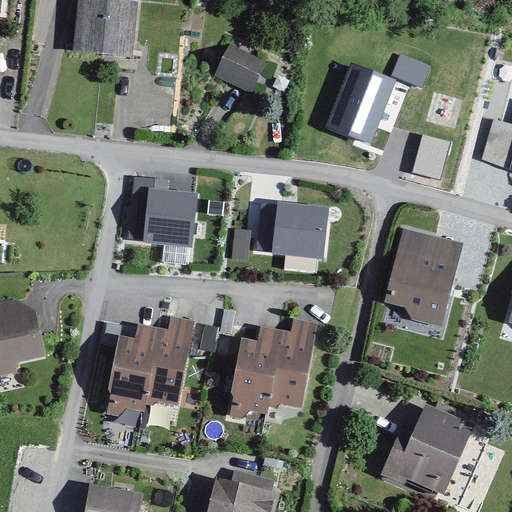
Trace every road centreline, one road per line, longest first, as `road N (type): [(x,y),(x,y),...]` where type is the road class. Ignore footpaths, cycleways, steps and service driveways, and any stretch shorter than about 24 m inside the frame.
road 1 (residential): [(122,153),(363,182),(511,224)]
road 2 (residential): [(50,511),(122,153)]
road 3 (residential): [(0,138),(122,153)]
